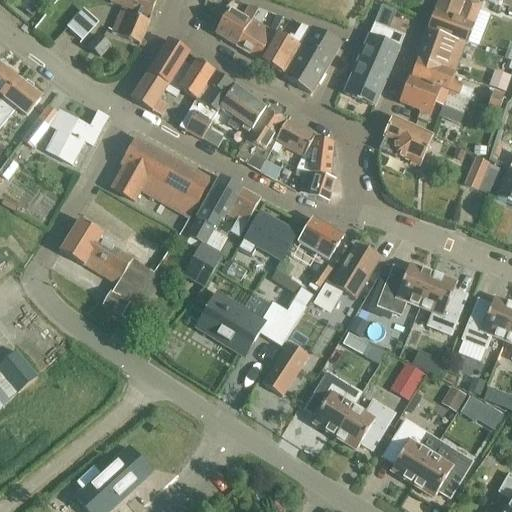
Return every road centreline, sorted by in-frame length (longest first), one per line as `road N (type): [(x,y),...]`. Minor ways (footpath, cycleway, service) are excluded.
road 1 (residential): [(361,511),(186,402),(38,288),(38,270),(125,114)]
road 2 (residential): [(352,214),(292,204),(125,114)]
road 3 (residential): [(316,112),(265,94),(165,27)]
road 4 (residential): [(511,273),(352,214)]
road 5 (residential): [(363,142),(429,0)]
road 6 (residential): [(116,108),(0,25)]
